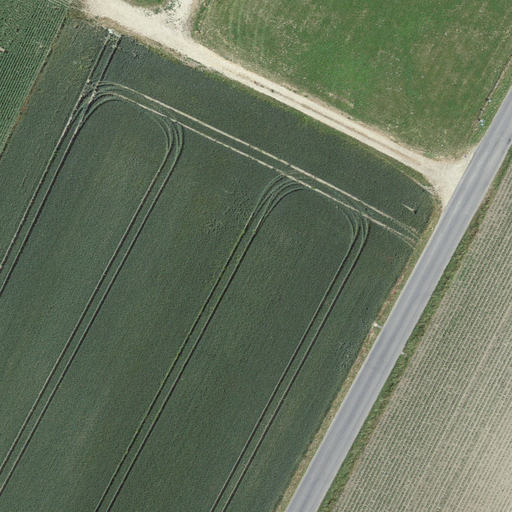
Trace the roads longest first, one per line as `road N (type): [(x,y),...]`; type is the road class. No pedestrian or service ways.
road 1 (tertiary): [(300,511),(511,112)]
road 2 (track): [(113,1),(107,23),(471,188)]
